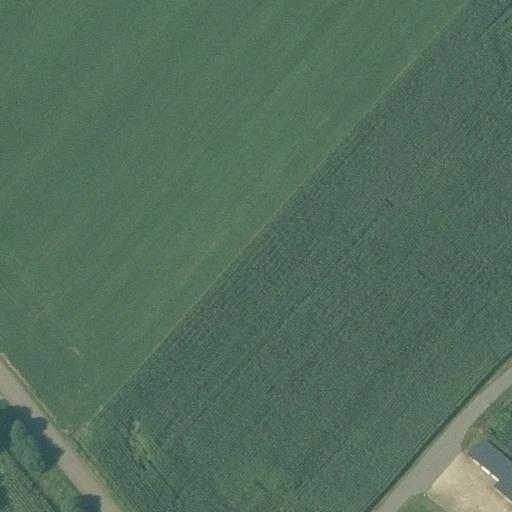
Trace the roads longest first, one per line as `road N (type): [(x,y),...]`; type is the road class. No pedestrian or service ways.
road 1 (unclassified): [(389,511),(463,424),(511,382)]
road 2 (unclassified): [(0,377),(105,511)]
